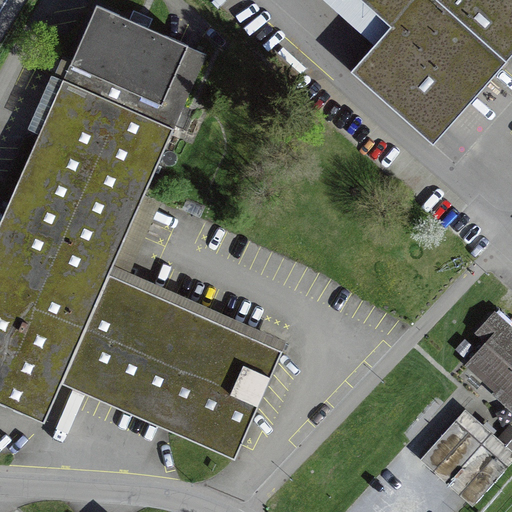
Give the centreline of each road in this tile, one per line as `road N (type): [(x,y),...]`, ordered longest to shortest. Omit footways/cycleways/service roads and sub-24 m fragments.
road 1 (unclassified): [(249,511),(417,337)]
road 2 (unclassified): [(0,483),(161,495),(214,511)]
